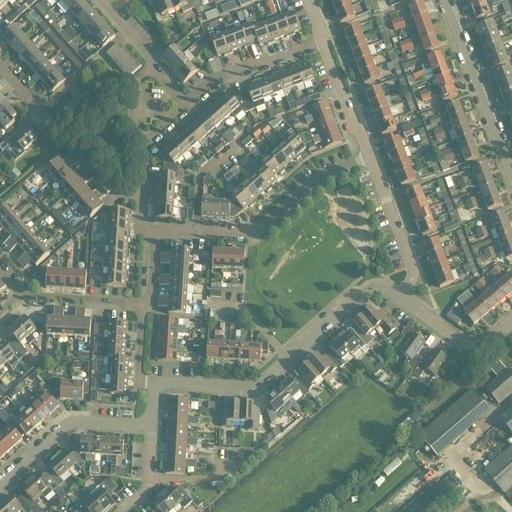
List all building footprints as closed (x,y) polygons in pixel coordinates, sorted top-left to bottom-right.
[(0,0),(0,10),(8,3),(5,0),(0,0)] [(69,11),(81,0),(63,0),(61,2),(69,11)] [(78,20),(90,9),(81,0),(69,11),(78,20)] [(168,14),(174,11),(169,0),(155,0),(155,1),(159,10),(154,12),(159,24),(170,19),(168,14)] [(193,3),(191,0),(169,0),(174,11),(181,8),(183,13),(195,8),(193,3)] [(191,0),(193,3),(195,8),(198,7),(201,6),(199,0),(191,0)] [(336,14),(351,8),(347,0),(340,0),(332,3),(336,14)] [(493,4),(491,0),(475,0),(469,3),(472,11),(493,4)] [(372,11),(368,1),(364,2),(368,13),(372,11)] [(370,3),(374,13),(378,11),(375,1),(370,3)] [(272,2),(267,3),(272,16),(273,16),(276,14),(272,2)] [(20,16),(29,8),(26,4),(17,13),(20,16)] [(409,8),(413,19),(427,14),(423,4),(409,8)] [(494,12),(493,9),(494,8),(493,4),(472,11),(476,21),(491,15),(490,13),(494,12)] [(44,17),(47,15),(39,5),(35,8),(44,17)] [(227,5),(221,7),(221,8),(224,14),(230,12),(227,5)] [(285,18),(292,37),(295,36),(294,33),(301,31),(292,8),(290,9),(288,10),(290,16),(285,18)] [(341,24),(355,18),(351,8),(336,14),(341,24)] [(98,18),(90,9),(78,20),(73,25),(77,28),(81,24),(86,29),(98,18)] [(207,21),(219,16),(216,10),(204,15),(207,21)] [(37,23),(41,20),(32,11),(29,14),(37,23)] [(11,24),(20,16),(17,13),(8,20),(11,24)] [(292,37),(285,18),(279,20),(276,14),(273,16),(282,38),(287,36),(287,39),(292,37)] [(431,25),(427,14),(413,19),(417,30),(431,25)] [(52,27),(55,24),(47,15),(44,17),(52,27)] [(150,46),(156,39),(133,16),(126,23),(150,46)] [(273,44),(276,43),(275,41),(282,38),(273,16),(272,16),(268,18),(270,23),(265,25),(273,44)] [(94,39),(106,28),(98,18),(86,29),(94,39)] [(380,30),(384,29),(380,18),(376,20),(380,30)] [(391,22),(393,27),(404,23),(402,18),(391,22)] [(261,46),(253,24),(251,19),(247,20),(249,26),(243,28),(251,47),(254,46),(253,44),(258,42),(260,47),(261,46)] [(0,30),(1,32),(11,24),(8,20),(0,27),(0,30)] [(46,33),(49,30),(41,20),(37,23),(46,33)] [(208,25),(209,30),(218,27),(216,22),(208,25)] [(273,44),(265,25),(259,28),(257,22),(253,24),(261,46),(266,44),(267,47),(273,44)] [(480,39),(497,33),(493,22),(476,29),(480,39)] [(404,23),(393,27),(395,32),(406,28),(404,23)] [(60,36),(64,33),(55,24),(52,27),(60,36)] [(235,25),(231,27),(239,49),(244,47),(245,49),(251,47),(243,28),(237,31),(235,25)] [(421,41),(434,36),(431,25),(417,30),(421,41)] [(11,47),(23,36),(14,26),(2,37),(11,47)] [(348,42),(363,37),(358,26),(344,32),(348,42)] [(231,27),(226,29),(228,34),(223,36),(230,55),(233,54),(232,52),(239,49),(231,27)] [(94,39),(91,42),(94,45),(97,42),(103,48),(115,37),(106,28),(94,39)] [(384,41),(388,39),(384,29),(380,30),(384,41)] [(53,42),(57,38),(49,30),(46,33),(53,42)] [(68,45),(72,42),(64,33),(60,36),(68,45)] [(230,55),(223,36),(216,39),(214,33),(210,35),(212,41),(218,57),(224,55),(225,57),(230,55)] [(480,39),(484,50),(501,44),(502,46),(511,42),(509,38),(500,41),(497,33),(480,39)] [(19,56),(31,46),(23,36),(11,47),(19,56)] [(425,53),(439,48),(434,36),(421,41),(425,53)] [(352,53),(367,48),(363,37),(348,42),(352,53)] [(62,51),(65,48),(57,38),(53,42),(62,51)] [(388,52),(392,50),(388,39),(384,41),(388,52)] [(399,44),(401,49),(412,45),(410,40),(399,44)] [(77,55),(80,52),(72,42),(68,45),(77,55)] [(118,44),(106,54),(128,79),(141,67),(125,48),(123,50),(118,44)] [(505,54),(502,46),(501,44),(484,50),(488,60),(505,54)] [(412,45),(401,49),(403,53),(413,49),(412,45)] [(27,65),(39,54),(31,46),(19,56),(27,65)] [(70,60),(74,57),(65,48),(62,51),(70,60)] [(170,69),(185,55),(183,53),(181,54),(176,48),(160,61),(164,65),(165,64),(170,69)] [(356,64),(371,58),(367,48),(352,53),(356,64)] [(209,62),(215,60),(211,50),(205,52),(209,62)] [(392,62),(396,61),(392,50),(388,52),(392,62)] [(85,64),(88,61),(80,52),(77,55),(85,64)] [(36,75),(48,64),(39,54),(27,65),(36,75)] [(424,72),(431,70),(445,65),(441,54),(427,59),(430,65),(422,68),(424,72)] [(492,71),(509,65),(505,54),(488,60),(492,71)] [(175,78),(190,65),(185,59),(187,57),(185,55),(170,69),(173,73),(172,74),(175,78)] [(78,70),(82,67),(74,57),(70,60),(78,70)] [(361,74),(375,69),(371,58),(356,64),(361,74)] [(396,73),(400,71),(396,61),(392,62),(396,73)] [(410,63),(402,66),(404,72),(412,69),(410,63)] [(44,84),(56,73),(48,64),(36,75),(44,84)] [(297,67),(304,85),(312,82),(312,85),(315,83),(308,64),(302,67),(301,65),(297,67)] [(190,65),(175,78),(178,81),(179,80),(184,85),(199,72),(197,69),(195,71),(190,65)] [(435,81),(449,76),(445,65),(431,70),(435,81)] [(297,88),(304,85),(297,67),(292,68),(293,70),(287,72),(294,88),(295,91),(297,90),(297,88)] [(497,85),(511,78),(511,74),(510,68),(493,74),(497,85)] [(365,85),(379,80),(375,69),(361,74),(365,85)] [(295,91),(294,88),(287,72),(282,74),(281,73),(277,75),(282,88),(284,93),(291,90),(292,92),(295,91)] [(426,77),(424,72),(413,76),(415,80),(426,77)] [(58,88),(64,83),(56,73),(44,84),(44,85),(42,87),(46,91),(48,89),(52,93),(58,88)] [(284,93),(282,88),(277,75),(273,76),(273,77),(267,80),(271,88),(275,99),(277,98),(276,96),(284,93)] [(421,98),(453,87),(449,76),(435,81),(438,87),(430,89),(430,90),(420,94),(421,98)] [(511,78),(497,85),(498,88),(501,96),(511,92),(511,78)] [(403,91),(407,90),(403,79),(399,80),(403,91)] [(275,99),(271,88),(267,80),(262,82),(261,80),(256,82),(259,88),(264,101),(271,98),(272,100),(275,99)] [(264,101),(259,88),(256,82),(253,84),(253,85),(247,88),(249,92),(240,96),(248,113),(266,106),(263,101),(264,101)] [(453,87),(421,98),(423,102),(433,99),(441,97),(443,103),(457,98),(453,87)] [(369,103),(384,98),(380,88),(365,93),(369,103)] [(408,103),(412,101),(407,90),(403,91),(408,103)] [(505,106),(511,103),(511,92),(501,96),(505,106)] [(248,113),(240,96),(234,101),(228,94),(223,99),(221,97),(218,100),(231,115),(232,115),(236,120),(243,112),(245,114),(248,113)] [(311,104),(322,100),(319,94),(309,98),(311,104)] [(374,115),(388,110),(384,98),(369,103),(374,115)] [(226,120),(231,115),(218,100),(215,103),(216,104),(211,109),(225,124),(227,122),(226,120)] [(306,121),(330,112),(327,102),(309,109),(312,116),(310,117),(310,116),(305,118),(306,121)] [(0,119),(11,110),(4,103),(2,106),(0,103),(0,119)] [(449,119),(462,114),(459,104),(445,108),(449,119)] [(222,126),(225,124),(211,109),(207,113),(205,111),(202,115),(215,130),(221,124),(222,126)] [(0,125),(10,137),(14,134),(21,127),(14,119),(16,117),(11,110),(0,119),(0,125)] [(377,125),(392,119),(388,110),(374,115),(377,125)] [(317,128),(334,122),(330,112),(306,121),(307,125),(312,122),(314,121),(317,128)] [(453,130),(466,125),(462,114),(449,119),(453,130)] [(210,135),(215,130),(202,115),(199,117),(200,119),(195,123),(209,138),(211,136),(210,135)] [(438,117),(429,120),(431,126),(440,123),(438,117)] [(281,119),(268,124),(273,130),(283,121),(281,119)] [(382,136),(396,131),(392,119),(377,125),(382,136)] [(419,120),(401,127),(403,133),(421,126),(419,120)] [(313,141),(338,132),(334,122),(317,128),(320,136),(318,137),(312,139),(313,141)] [(207,140),(209,138),(195,123),(190,127),(189,126),(186,129),(199,144),(205,139),(207,140)] [(265,135),(271,130),(266,125),(260,130),(265,135)] [(457,141),(471,137),(466,125),(453,130),(457,141)] [(433,132),(435,137),(444,134),(442,128),(433,132)] [(17,138),(14,134),(10,137),(0,146),(0,150),(2,153),(9,147),(15,153),(20,148),(24,152),(37,140),(27,129),(17,138)] [(194,149),(199,144),(186,129),(183,132),(184,133),(179,137),(193,152),(195,151),(194,149)] [(257,129),(252,134),(256,139),(261,134),(257,129)] [(422,141),(427,140),(422,129),(418,131),(422,141)] [(281,139),(285,143),(299,159),(302,156),(301,154),(306,150),(295,136),(294,136),(291,132),(292,131),(291,130),(281,139)] [(412,131),(403,134),(405,139),(414,135),(412,131)] [(338,132),(313,141),(315,145),(320,143),(320,142),(322,141),(325,149),(342,143),(338,132)] [(444,134),(435,137),(437,142),(446,139),(444,134)] [(190,155),(193,152),(179,137),(174,142),(173,140),(170,143),(183,158),(189,153),(190,155)] [(245,147),(253,141),(249,137),(242,144),(245,147)] [(461,152),(474,147),(471,137),(457,141),(461,152)] [(388,154),(403,149),(398,138),(384,143),(388,154)] [(427,152),(431,151),(427,140),(422,141),(427,152)] [(165,161),(164,169),(178,170),(178,165),(177,164),(183,158),(170,143),(166,146),(168,148),(160,156),(165,161)] [(277,144),(274,146),(290,164),(295,160),(296,162),(299,159),(285,143),(281,147),(277,144)] [(285,169),(290,164),(274,146),(271,149),(275,154),(270,158),(284,173),(286,171),(285,169)] [(465,163),(478,159),(474,147),(461,152),(465,163)] [(393,165),(407,160),(403,149),(388,154),(393,165)] [(441,153),(443,159),(452,155),(450,150),(441,153)] [(430,162),(435,161),(431,151),(427,152),(430,162)] [(52,180),(75,159),(71,155),(63,162),(60,158),(47,170),(52,176),(50,178),(52,180)] [(452,155),(443,159),(445,164),(447,163),(454,161),(452,155)] [(280,176),(284,173),(270,158),(265,162),(262,158),(258,161),(262,165),(262,166),(263,167),(265,169),(274,179),(275,178),(279,175),(280,176)] [(61,186),(74,174),(70,170),(78,163),(75,159),(52,180),(55,183),(57,181),(61,186)] [(443,159),(438,160),(443,172),(449,170),(447,163),(445,164),(443,159)] [(396,175),(411,170),(407,160),(393,165),(396,175)] [(435,174),(439,172),(435,161),(430,162),(435,174)] [(476,180),(490,175),(486,164),(472,169),(476,180)] [(265,169),(263,167),(261,169),(263,171),(257,176),(271,191),(274,188),(273,187),(278,182),(275,178),(274,179),(265,169)] [(16,169),(8,176),(14,182),(21,175),(16,169)] [(179,170),(178,170),(164,169),(163,176),(158,175),(158,182),(156,182),(155,186),(175,187),(176,180),(178,180),(179,170)] [(418,175),(413,177),(411,170),(396,175),(401,187),(420,180),(418,175)] [(66,196),(89,175),(86,171),(78,178),(74,174),(61,186),(66,191),(64,193),(66,196)] [(76,202),(88,190),(84,186),(92,179),(89,175),(66,196),(69,199),(71,197),(76,202)] [(480,191),(494,186),(490,175),(476,180),(469,183),(460,186),(461,191),(470,188),(471,190),(478,187),(480,191)] [(267,195),(271,191),(257,176),(251,181),(250,179),(247,182),(261,197),(266,193),(267,195)] [(449,189),(453,187),(450,178),(445,179),(449,189)] [(460,186),(469,183),(467,178),(458,181),(460,186)] [(441,193),(446,191),(441,180),(437,182),(441,193)] [(257,201),(261,197),(247,182),(245,183),(247,185),(241,191),(255,206),(258,203),(257,201)] [(175,195),(175,187),(155,186),(155,190),(157,191),(157,197),(177,198),(177,195),(175,195)] [(484,201),(497,196),(494,186),(480,191),(484,201)] [(80,212),(103,191),(100,188),(92,195),(88,190),(76,202),(81,208),(78,210),(80,212)] [(410,205),(424,199),(420,188),(406,194),(410,205)] [(103,191),(80,212),(83,215),(85,213),(90,219),(103,207),(99,202),(107,195),(103,191)] [(251,209),(255,206),(241,191),(235,196),(233,194),(231,196),(235,202),(234,203),(238,216),(244,211),(245,212),(250,207),(251,209)] [(445,203),(450,201),(446,191),(441,193),(445,203)] [(39,192),(35,195),(39,200),(43,196),(39,192)] [(201,219),(212,219),(213,202),(212,202),(212,196),(203,196),(201,219)] [(488,212),(501,207),(497,196),(484,201),(488,212)] [(177,201),(177,198),(157,197),(156,204),(154,203),(154,208),(174,209),(175,201),(177,201)] [(465,202),(467,206),(467,207),(477,203),(475,198),(465,202)] [(414,215),(428,210),(424,199),(410,205),(414,215)] [(450,214),(454,213),(450,201),(445,203),(450,214)] [(221,220),(222,203),(213,202),(212,219),(221,220)] [(238,216),(234,203),(222,203),(221,220),(230,220),(230,218),(235,219),(238,216)] [(479,208),(477,203),(467,207),(467,206),(457,210),(462,223),(481,216),(478,208),(479,208)] [(0,225),(15,212),(13,210),(10,212),(5,206),(0,211),(0,225)] [(174,217),(174,209),(154,208),(153,212),(156,212),(155,219),(175,221),(176,217),(174,217)] [(414,215),(418,226),(432,221),(430,215),(432,214),(430,209),(428,210),(414,215)] [(105,221),(129,222),(130,216),(132,217),(132,212),(112,210),(112,217),(105,217),(105,221)] [(7,234),(19,222),(15,217),(17,215),(15,212),(0,225),(0,233),(3,230),(7,234)] [(453,222),(442,226),(445,233),(460,227),(454,213),(450,214),(453,222)] [(493,227),(494,229),(508,224),(504,214),(490,219),(492,223),(488,224),(490,229),(493,227)] [(129,229),(129,222),(105,221),(105,226),(111,226),(111,232),(131,234),(131,229),(129,229)] [(422,237),(437,232),(432,221),(418,226),(422,237)] [(7,250),(30,229),(27,226),(25,228),(19,222),(7,234),(11,239),(3,246),(7,250)] [(69,224),(64,228),(70,235),(75,231),(69,224)] [(498,240),(511,235),(508,224),(494,229),(498,240)] [(476,230),(477,235),(487,232),(485,227),(476,230)] [(21,250),(34,238),(30,234),(32,232),(30,229),(7,250),(10,254),(18,247),(21,250)] [(461,243),(465,242),(461,231),(457,232),(461,243)] [(130,238),(131,234),(111,232),(110,239),(104,238),(104,242),(128,244),(129,238),(130,238)] [(487,232),(477,235),(479,240),(489,237),(487,232)] [(72,240),(75,243),(82,237),(79,233),(72,240)] [(502,250),(511,246),(511,235),(498,240),(502,250)] [(21,266),(44,245),(41,242),(39,244),(34,238),(21,250),(25,255),(18,262),(21,266)] [(427,256),(442,251),(437,240),(423,245),(427,256)] [(128,251),(128,244),(104,242),(104,247),(110,248),(109,254),(129,255),(130,251),(128,251)] [(465,253),(469,251),(465,242),(461,243),(465,253)] [(44,245),(21,266),(24,270),(32,263),(36,267),(49,256),(43,250),(46,247),(44,245)] [(505,261),(511,258),(511,246),(502,250),(505,261)] [(484,251),(485,256),(495,253),(493,248),(484,251)] [(55,255),(58,258),(64,252),(62,249),(55,255)] [(161,255),(161,260),(192,262),(192,258),(189,258),(190,251),(172,250),(172,256),(161,255)] [(245,253),(213,251),(212,269),(222,270),(222,274),(243,276),(245,253)] [(431,266),(445,261),(442,251),(427,256),(431,266)] [(469,264),(473,262),(469,251),(465,253),(469,264)] [(495,253),(485,256),(487,261),(496,258),(495,253)] [(129,260),(129,255),(109,254),(109,260),(103,260),(103,264),(127,265),(127,260),(129,260)] [(161,260),(160,265),(171,266),(171,272),(188,273),(189,265),(191,265),(192,262),(161,260)] [(435,277),(449,271),(445,261),(431,266),(435,277)] [(473,275),(477,274),(473,262),(469,264),(469,265),(472,272),(473,275)] [(126,273),(127,265),(103,264),(103,268),(108,269),(108,275),(128,276),(129,273),(126,273)] [(466,274),(472,272),(469,265),(463,267),(466,274)] [(500,277),(504,274),(498,266),(494,269),(500,277)] [(497,280),(500,277),(494,269),(491,272),(497,280)] [(56,290),(57,271),(47,271),(46,290),(56,290)] [(66,291),(67,272),(57,271),(56,290),(66,291)] [(440,288),(454,283),(449,271),(435,277),(440,288)] [(76,291),(77,273),(67,272),(66,291),(76,291)] [(160,277),(159,282),(190,284),(191,280),(188,280),(188,273),(171,272),(170,277),(160,277)] [(86,292),(87,273),(77,273),(76,291),(86,292)] [(511,290),(511,274),(511,273),(503,280),(511,290)] [(128,281),(128,276),(108,275),(108,282),(102,281),(102,286),(108,286),(108,287),(126,288),(126,281),(128,281)] [(484,291),(488,287),(482,280),(477,283),(484,291)] [(506,297),(511,292),(511,290),(503,280),(496,286),(506,297)] [(159,282),(159,286),(170,287),(170,289),(169,294),(187,295),(187,294),(188,287),(190,287),(190,284),(159,282)] [(481,293),(484,291),(477,283),(475,286),(481,293)] [(497,305),(506,297),(496,286),(486,294),(497,305)] [(489,311),(479,300),(476,302),(467,291),(461,296),(481,319),(489,311)] [(158,298),(158,304),(189,306),(189,302),(187,301),(187,295),(169,294),(169,299),(158,298)] [(489,311),(497,305),(486,294),(479,300),(489,311)] [(473,325),(481,319),(461,296),(457,300),(466,311),(463,313),(473,325)] [(158,304),(158,308),(169,309),(168,315),(186,316),(186,308),(189,308),(189,306),(158,304)] [(58,339),(59,308),(55,308),(54,319),(48,318),(47,336),(54,336),(54,339),(58,339)] [(68,337),(69,320),(63,320),(64,308),(59,308),(58,339),(61,339),(61,337),(68,337)] [(361,316),(374,330),(379,325),(385,332),(388,336),(396,329),(393,326),(383,314),(378,318),(370,308),(361,316)] [(79,340),(81,309),(76,309),(75,320),(69,320),(68,337),(75,337),(75,340),(79,340)] [(81,309),(79,340),(83,341),(83,338),(90,338),(91,321),(85,321),(86,310),(81,309)] [(450,312),(447,317),(452,321),(456,316),(450,312)] [(368,335),(374,330),(361,316),(353,323),(359,330),(355,334),(366,347),(373,341),(368,335)] [(24,318),(16,325),(32,343),(35,340),(31,335),(36,331),(40,336),(44,332),(37,323),(32,327),(24,318)] [(160,318),(159,329),(186,331),(186,327),(178,327),(178,319),(160,318)] [(127,332),(127,323),(111,322),(110,331),(127,332)] [(32,343),(16,325),(8,332),(16,341),(12,345),(15,349),(23,358),(28,354),(20,345),(25,340),(29,345),(32,343)] [(413,371),(421,359),(416,356),(425,343),(413,334),(415,332),(408,326),(402,335),(404,336),(401,341),(405,344),(400,352),(409,359),(404,365),(412,371),(413,371)] [(186,331),(159,329),(159,340),(177,341),(178,333),(186,334),(186,331)] [(239,362),(250,362),(250,345),(245,345),(245,331),(241,330),(240,338),(239,362)] [(336,338),(350,354),(353,358),(360,350),(364,354),(369,350),(366,347),(355,334),(351,330),(347,334),(344,331),(336,338)] [(126,342),(127,332),(110,331),(109,340),(126,342)] [(250,345),(250,362),(260,363),(261,356),(268,356),(268,344),(267,342),(267,341),(260,334),(257,336),(256,346),(250,345)] [(218,360),(219,337),(214,337),(214,343),(208,343),(207,360),(218,360)] [(228,361),(229,344),(223,344),(224,337),(219,337),(218,360),(228,361)] [(239,362),(240,338),(236,338),(235,345),(229,344),(228,361),(239,362)] [(350,354),(336,338),(328,346),(334,352),(329,356),(340,369),(345,364),(342,361),(350,354)] [(126,350),(126,342),(109,340),(109,349),(126,350)] [(177,349),(177,341),(159,340),(158,351),(185,352),(185,349),(177,349)] [(12,345),(7,349),(3,343),(0,345),(0,356),(6,364),(14,357),(19,362),(23,358),(15,349),(12,345)] [(125,359),(125,358),(126,350),(109,349),(108,359),(112,359),(112,358),(125,359)] [(412,371),(411,373),(419,379),(426,370),(435,377),(448,360),(435,350),(426,363),(421,359),(413,371),(412,371)] [(184,355),(185,352),(158,351),(157,362),(176,363),(176,355),(184,355)] [(308,363),(321,377),(328,371),(331,374),(337,368),(328,358),(324,362),(318,355),(308,363)] [(108,367),(112,367),(128,369),(129,359),(125,358),(125,359),(112,358),(112,359),(108,359),(108,367)] [(313,384),(321,377),(308,363),(299,371),(305,378),(300,382),(309,391),(315,385),(313,384)] [(381,363),(375,368),(379,372),(384,367),(381,363)] [(111,376),(128,378),(128,369),(112,367),(108,367),(107,376),(111,376)] [(498,405),(511,393),(511,375),(508,370),(485,390),(498,405)] [(111,386),(127,387),(128,378),(111,376),(111,385),(111,386)] [(88,395),(88,382),(88,379),(73,378),(72,383),(71,401),(82,401),(82,395),(88,395)] [(71,401),(72,383),(66,383),(66,381),(57,380),(56,393),(61,394),(60,400),(71,401)] [(281,387),(292,399),(300,392),(304,397),(308,394),(302,386),(298,390),(289,380),(281,387)] [(22,384),(14,391),(17,394),(18,395),(25,388),(22,384)] [(96,384),(91,384),(91,389),(108,391),(108,389),(110,389),(110,395),(127,396),(127,387),(111,386),(111,385),(96,384)] [(0,395),(2,397),(8,391),(3,385),(0,387),(0,395)] [(44,397),(38,402),(50,415),(58,408),(47,395),(51,391),(46,385),(39,391),(44,397)] [(296,404),(292,399),(281,387),(273,394),(284,406),(288,403),(293,408),(296,404)] [(14,391),(9,395),(12,399),(17,394),(14,391)] [(472,391),(419,436),(437,458),(490,412),(472,391)] [(279,411),(284,406),(273,394),(265,401),(270,407),(266,411),(271,424),(282,415),(279,411)] [(168,410),(188,411),(188,403),(199,404),(199,400),(169,398),(168,410)] [(5,399),(0,404),(5,409),(10,403),(5,399)] [(50,415),(38,402),(33,407),(28,401),(25,403),(42,422),(50,415)] [(25,403),(22,406),(23,408),(18,412),(22,416),(22,417),(34,430),(42,422),(25,403)] [(240,422),(241,403),(229,403),(229,411),(222,411),(222,427),(231,428),(231,422),(240,422)] [(241,403),(240,422),(247,422),(247,431),(258,431),(259,413),(253,412),(253,404),(241,403)] [(511,511),(511,409),(499,420),(511,435),(511,446),(484,470),(505,495),(484,511),(511,511)] [(187,418),(188,411),(168,410),(168,420),(198,421),(198,418),(187,418)] [(34,430),(22,417),(17,421),(12,415),(8,418),(12,422),(24,436),(25,437),(34,430)] [(198,425),(198,421),(168,420),(167,432),(187,433),(187,425),(198,425)] [(24,436),(12,422),(5,428),(7,430),(2,435),(14,448),(22,441),(20,439),(24,436)] [(281,436),(281,435),(277,430),(272,433),(277,439),(281,436)] [(186,439),(187,433),(167,432),(167,442),(197,443),(197,440),(186,439)] [(267,448),(275,441),(272,434),(262,442),(267,448)] [(489,465),(502,451),(484,434),(471,448),(489,465)] [(14,448),(2,435),(0,436),(0,449),(5,455),(14,448)] [(90,462),(92,439),(81,438),(81,444),(75,444),(77,452),(80,453),(80,454),(86,455),(86,462),(90,462)] [(101,456),(102,440),(92,439),(90,462),(95,462),(95,455),(101,456)] [(112,463),(113,440),(102,440),(101,456),(107,456),(107,463),(112,463)] [(124,441),(113,440),(112,463),(111,476),(115,476),(116,471),(117,457),(123,457),(124,441)] [(197,447),(197,443),(167,442),(166,453),(186,454),(186,446),(197,447)] [(55,456),(68,471),(76,464),(80,469),(82,467),(77,450),(70,456),(63,449),(55,456)] [(185,461),(186,454),(166,453),(166,464),(196,465),(196,461),(185,461)] [(60,478),(68,471),(55,456),(46,464),(53,471),(48,475),(59,487),(64,483),(60,478)] [(196,469),(196,465),(166,464),(165,475),(185,476),(185,468),(196,469)] [(28,480),(42,496),(47,491),(50,495),(58,487),(45,473),(40,477),(36,473),(28,480)] [(24,503),(31,511),(40,503),(37,500),(42,496),(28,480),(20,487),(30,498),(24,503)] [(92,497),(104,511),(106,511),(114,505),(108,498),(112,494),(103,484),(99,488),(100,490),(92,497)] [(161,495),(174,510),(179,505),(183,510),(192,502),(179,488),(174,492),(170,488),(167,490),(167,489),(161,495)] [(171,511),(174,510),(161,495),(155,500),(155,501),(153,503),(157,508),(152,511),(171,511)] [(1,504),(8,511),(31,511),(32,511),(31,511),(24,503),(22,500),(17,504),(10,496),(1,504)] [(104,511),(92,497),(83,505),(81,503),(81,504),(76,498),(71,502),(77,508),(78,509),(80,511),(104,511)]
